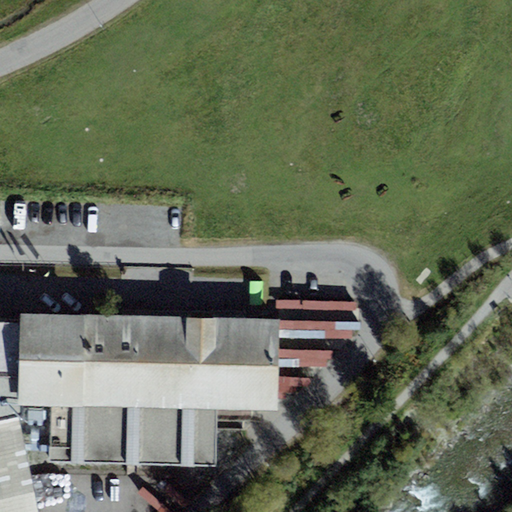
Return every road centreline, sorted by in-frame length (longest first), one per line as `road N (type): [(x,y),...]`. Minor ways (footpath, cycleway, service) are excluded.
road 1 (track): [(380,317),(410,311),(511,244)]
road 2 (residential): [(0,63),(117,0)]
